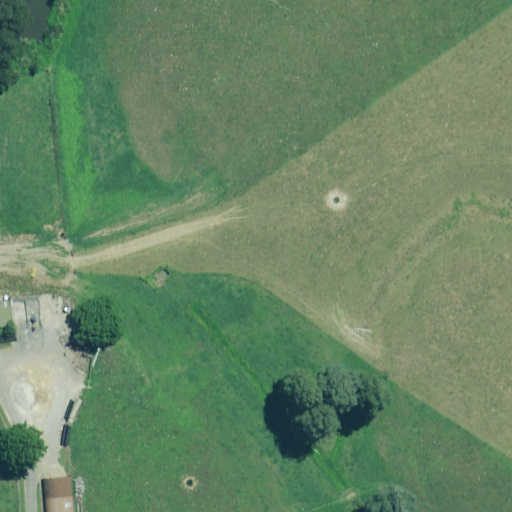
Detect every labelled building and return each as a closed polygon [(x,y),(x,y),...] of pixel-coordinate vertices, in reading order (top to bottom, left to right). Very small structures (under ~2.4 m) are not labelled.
[(24,301),(13,302),(12,300),(0,300),(0,327),(26,325),(24,301)] [(38,300),(24,301),(26,325),(40,324),(38,300)] [(73,327),(64,327),(65,341),(74,341),(73,327)] [(37,375),(37,372),(25,372),(25,390),(45,390),(45,375),(37,375)] [(73,511),(72,479),(45,480),(46,511),(73,511)]
